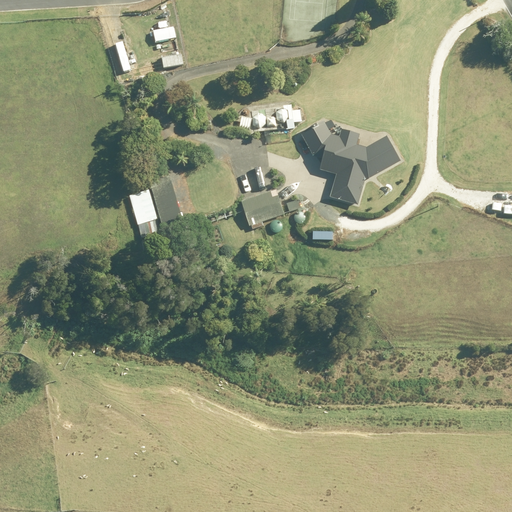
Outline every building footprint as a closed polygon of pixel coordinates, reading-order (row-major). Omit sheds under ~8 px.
[(135,73),(127,43),(119,45),(127,76),(135,73)] [(183,66),(181,55),(160,59),(162,70),(183,66)] [(389,137),(369,148),(358,145),(360,135),(343,130),(341,137),(332,135),(325,122),(303,134),(303,135),(315,157),(325,159),(322,170),(337,174),(331,196),(359,205),(365,182),(403,161),(389,137)] [(268,181),(256,181),(257,193),(269,192),(268,181)] [(164,227),(183,222),(173,185),(153,191),(164,227)] [(143,238),(162,233),(151,190),(132,195),(143,238)] [(285,215),(279,196),(277,191),(272,193),(244,202),(251,226),(285,215)] [(416,233),(407,230),(404,243),(414,245),(416,233)] [(335,233),(316,233),(316,241),(335,242),(335,233)]
